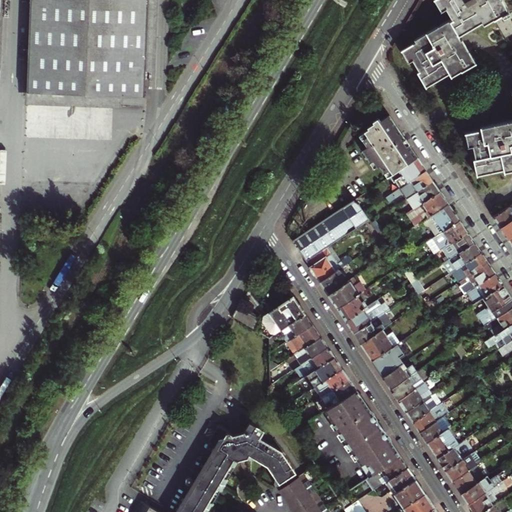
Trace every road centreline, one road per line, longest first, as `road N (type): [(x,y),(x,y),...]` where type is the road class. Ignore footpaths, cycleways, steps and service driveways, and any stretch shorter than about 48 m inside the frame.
road 1 (primary): [(312,0),(69,412)]
road 2 (residential): [(262,229),(454,511)]
road 3 (residential): [(511,272),(365,60)]
road 4 (residential): [(42,472),(94,407),(192,339)]
road 5 (residential): [(365,60),(262,229)]
